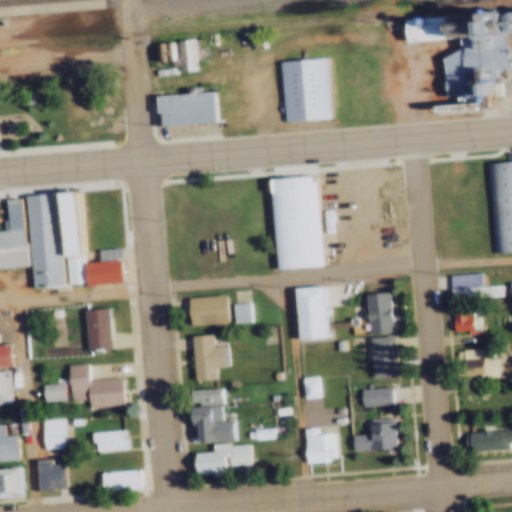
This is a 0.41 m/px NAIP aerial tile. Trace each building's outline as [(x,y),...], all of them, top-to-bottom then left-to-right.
[(501,21),(503,26),(507,29),(511,30),(511,29),(511,11),(510,11),(505,13),(502,17),(501,21)] [(448,17),(450,39),(497,36),(496,13),(448,17)] [(403,20),(448,17),(450,39),(405,43),(403,20)] [(451,57),(450,39),(497,36),(500,76),(476,78),(477,95),(442,97),(439,58),(451,57)] [(171,44),(170,40),(189,39),(191,69),(173,71),(172,61),(166,62),(165,44),(171,44)] [(162,45),(163,62),(155,63),(154,45),(162,45)] [(274,60),(320,57),(324,118),(279,121),(274,60)] [(15,93),(25,92),(26,100),(15,101),(15,93)] [(153,97),(210,93),(213,125),(159,129),(158,113),(154,113),(153,97)] [(487,95),(498,94),(499,107),(488,108),(487,95)] [(511,247),(489,249),(481,159),(511,156),(511,247)] [(313,178),(320,268),(273,271),(267,182),(313,178)] [(52,194),(59,284),(81,282),(74,192),(52,194)] [(20,196),(52,194),(59,284),(27,286),(25,263),(20,196)] [(0,264),(25,263),(20,196),(0,197),(0,264)] [(91,248),(111,247),(114,281),(93,282),(91,248)] [(445,275),(475,273),(476,298),(447,300),(445,275)] [(293,290),(321,288),(324,340),(297,342),(293,290)] [(361,294),(384,292),(388,335),(364,337),(361,294)] [(221,295),(223,323),(186,325),(184,297),(221,295)] [(228,303),(245,302),(246,321),(229,322),(228,303)] [(79,308),(103,307),(106,349),(82,350),(79,308)] [(467,317),(474,317),(475,328),(472,328),(472,334),(463,335),(463,332),(450,333),(448,312),(467,311),(467,317)] [(187,336),(208,335),(209,346),(219,346),(220,366),(210,367),(211,379),(190,381),(187,336)] [(388,335),(364,337),(368,379),(391,377),(388,335)] [(331,341),(340,340),(341,349),(332,350),(331,341)] [(459,351),(485,349),(485,358),(496,357),(498,377),(476,379),(476,374),(460,375),(459,351)] [(116,377),(118,404),(84,407),(83,397),(63,398),(61,363),(82,362),(83,379),(116,377)] [(296,376),(313,375),(315,397),(298,398),(296,376)] [(57,381),(58,399),(38,400),(36,383),(57,381)] [(186,388),(217,386),(218,403),(187,405),(186,388)] [(355,388),(386,386),(388,404),(357,407),(355,388)] [(264,392),(274,391),(275,399),(265,400),(264,392)] [(187,407),(216,405),(217,422),(230,421),(231,441),(196,443),(195,424),(188,424),(187,407)] [(35,418),(56,417),(59,447),(38,448),(35,418)] [(65,417),(74,417),(74,424),(65,425),(65,417)] [(367,432),(366,425),(391,423),(394,451),(369,453),(368,448),(349,449),(348,433),(367,432)] [(249,437),(243,437),(243,430),(249,430),(249,428),(268,427),(269,437),(249,438),(249,437)] [(322,458),(322,461),(301,463),(298,428),(312,427),(313,434),(328,433),(330,457),(322,458)] [(511,428),(511,442),(503,442),(503,453),(467,456),(465,431),(511,428)] [(116,437),(121,437),(121,449),(91,451),(90,441),(87,441),(86,431),(116,429),(116,437)] [(0,435),(10,435),(12,459),(0,459),(0,435)] [(223,445),(244,443),(245,463),(222,465),(222,471),(192,474),(190,452),(207,451),(207,443),(222,442),(223,445)] [(46,459),(47,464),(58,463),(60,488),(35,490),(33,460),(46,459)] [(95,471),(132,468),(133,487),(97,489),(95,471)] [(0,470),(16,470),(18,494),(0,495),(0,470)]
